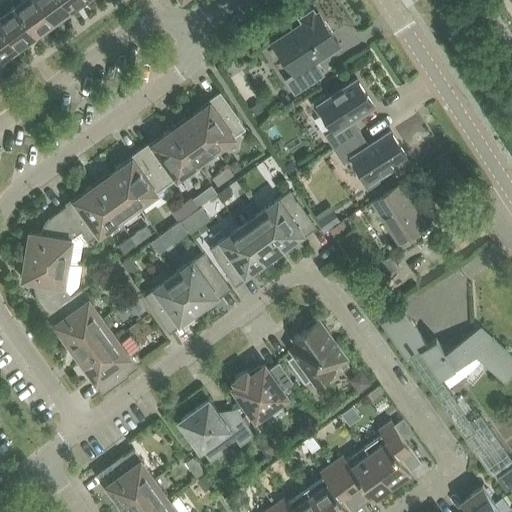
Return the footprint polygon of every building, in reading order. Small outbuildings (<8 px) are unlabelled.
[(0,18),(20,46),(37,33),(13,0),(10,0),(0,7),(0,18)] [(55,21),(40,0),(13,0),(37,33),(45,28),(45,29),(55,21)] [(72,8),(66,0),(40,0),(55,21),(66,14),(65,13),(72,8)] [(324,73),(316,60),(340,44),(319,11),(316,13),(313,7),(300,16),(303,22),(274,41),(294,72),(286,78),(295,92),(324,73)] [(511,16),(506,8),(498,13),(511,34),(511,16)] [(0,55),(3,59),(13,52),(13,51),(20,46),(0,18),(0,55)] [(334,128),(326,133),(335,147),(360,131),(352,118),(374,103),(357,77),(326,97),(324,93),(311,101),(319,113),(323,111),(334,128)] [(203,106),(202,105),(191,114),(216,149),(246,127),(221,93),(203,106)] [(250,107),(255,115),(264,109),(259,102),(250,107)] [(173,128),(172,127),(172,128),(197,163),(216,149),(191,114),(190,114),(191,115),(173,128)] [(161,137),(143,149),(168,184),(197,163),(172,128),(160,136),(161,137)] [(391,129),(368,143),(360,131),(335,147),(344,161),(352,155),(363,172),(359,175),(367,187),(380,179),(377,175),(408,155),(391,129)] [(125,162),(113,170),(139,205),(168,184),(143,149),(125,162)] [(273,153),(264,158),(270,168),(279,162),(273,153)] [(233,172),(242,166),(236,158),(227,164),(228,165),(233,172)] [(291,176),(299,170),(293,160),(284,166),(291,176)] [(228,165),(213,176),(219,184),(234,173),(233,172),(228,165)] [(94,183),(94,184),(119,219),(139,205),(113,170),(112,170),(113,171),(95,184),(94,183)] [(235,192),(229,183),(216,192),(223,201),(235,192)] [(373,200),(399,241),(426,225),(400,183),(373,200)] [(94,184),(82,192),(83,193),(65,206),(83,230),(82,230),(89,241),(119,219),(94,184)] [(314,224),(290,189),(260,211),(285,246),(297,238),(296,237),(314,224)] [(188,213),(198,206),(191,195),(181,202),(188,213)] [(171,210),(178,220),(188,213),(181,202),(171,210)] [(44,227),(43,230),(42,232),(31,230),(27,254),(69,261),(73,237),(82,230),(83,230),(65,206),(53,214),(51,216),(50,218),(47,221),(45,223),(44,227)] [(333,207),(318,217),(326,230),(329,228),(341,220),(333,207)] [(285,246),(260,211),(240,225),(266,260),(266,259),(284,246),(285,247),(285,246)] [(355,212),(348,217),(353,224),(357,221),(358,216),(355,212)] [(341,220),(329,228),(335,235),(347,227),(342,219),(341,220)] [(146,224),(131,235),(137,243),(152,232),(146,224)] [(254,268),(266,260),(240,225),(211,247),(235,281),(254,268)] [(160,234),(151,240),(158,251),(170,242),(163,232),(160,234)] [(137,244),(137,243),(131,235),(118,243),(125,253),(137,244)] [(229,286),(204,251),(174,273),(200,308),(211,300),(211,299),(229,286)] [(38,297),(40,300),(48,312),(72,294),(72,293),(78,289),(82,265),(69,263),(69,261),(27,254),(23,278),(34,279),(34,282),(34,285),(35,288),(35,291),(36,294),(37,296),(38,297)] [(398,266),(390,255),(366,271),(374,282),(398,266)] [(137,267),(129,256),(126,258),(121,262),(125,268),(129,273),(137,267)] [(188,316),(200,308),(174,273),(144,294),(169,329),(188,316)] [(48,312),(61,329),(60,330),(68,341),(103,316),(82,286),(78,289),(72,293),(72,294),(48,312)] [(128,298),(139,314),(147,308),(136,293),(128,298)] [(402,307),(381,322),(406,358),(409,356),(421,348),(440,375),(474,351),(506,380),(511,373),(511,353),(480,326),(446,350),(436,337),(428,343),(402,307)] [(82,360),(82,361),(117,336),(103,316),(68,341),(69,342),(83,360),(82,360)] [(335,368),(334,366),(347,357),(319,318),(316,320),(314,318),(304,325),(306,327),(294,337),(298,343),(291,348),(295,354),(289,359),(306,382),(312,377),(316,382),(335,368)] [(104,390),(139,365),(117,336),(82,361),(90,372),(91,372),(104,390)] [(421,348),(409,356),(491,474),(511,459),(511,458),(481,413),(470,420),(439,376),(440,375),(421,348)] [(293,381),(279,361),(269,368),(265,363),(250,374),(247,370),(235,379),(237,383),(234,386),(256,417),(288,394),(287,393),(291,391),(287,385),(293,381)] [(362,370),(351,378),(359,390),(371,382),(362,370)] [(235,407),(222,416),(209,398),(180,419),(201,448),(202,447),(211,460),(224,451),(221,448),(236,437),(241,444),(255,434),(235,407)] [(353,404),(341,412),(350,424),(361,415),(353,404)] [(412,430),(403,417),(395,424),(404,436),(412,430)] [(404,436),(395,424),(391,419),(379,428),(383,432),(365,445),(392,483),(411,470),(407,464),(418,456),(404,436)] [(260,441),(270,455),(278,450),(268,436),(260,441)] [(347,458),(343,454),(332,462),(359,499),(369,491),(373,497),(392,483),(365,445),(347,458)] [(113,490),(112,491),(120,502),(155,477),(134,447),(99,472),(113,490)] [(283,454),(274,460),(280,469),(289,463),(283,454)] [(197,476),(205,470),(194,455),(186,461),(197,476)] [(321,470),(324,474),(306,487),(324,511),(352,511),(353,511),(349,506),(359,499),(332,462),(321,470)] [(506,489),(511,484),(511,464),(497,475),(506,489)] [(204,490),(213,484),(206,474),(197,480),(204,490)] [(147,511),(169,496),(155,477),(120,502),(121,503),(121,502),(128,511),(147,511)] [(469,506),(461,511),(503,511),(483,485),(471,493),(471,494),(464,500),(469,506)] [(288,500),(285,496),(274,504),(279,511),(324,511),(306,487),(288,500)] [(180,511),(169,496),(147,511),(180,511)]
